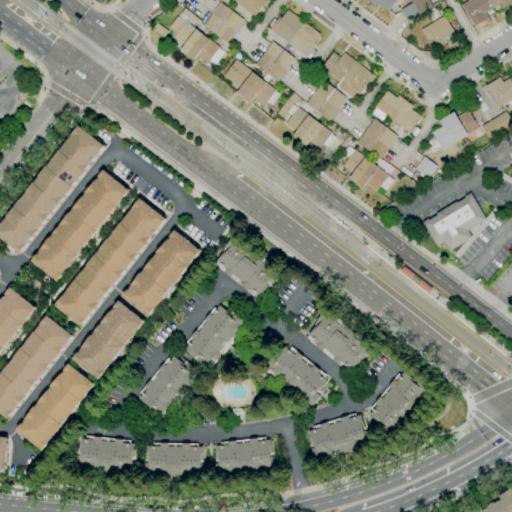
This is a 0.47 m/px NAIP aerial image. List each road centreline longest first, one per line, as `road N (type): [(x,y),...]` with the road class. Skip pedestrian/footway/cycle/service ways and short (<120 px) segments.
road 1 (primary): [(511,414),(378,486),(302,508),(0,505)]
road 2 (primary): [(233,189),(511,406)]
road 3 (residential): [(184,206),(11,425),(0,424)]
road 4 (primary): [(313,186),(111,39)]
road 5 (primary): [(511,336),(313,186)]
road 6 (residential): [(319,0),(433,85),(511,37)]
road 7 (primary): [(81,75),(233,189)]
road 8 (residential): [(116,145),(11,270)]
road 9 (primary): [(372,511),(511,443)]
road 10 (residential): [(217,235),(116,145)]
